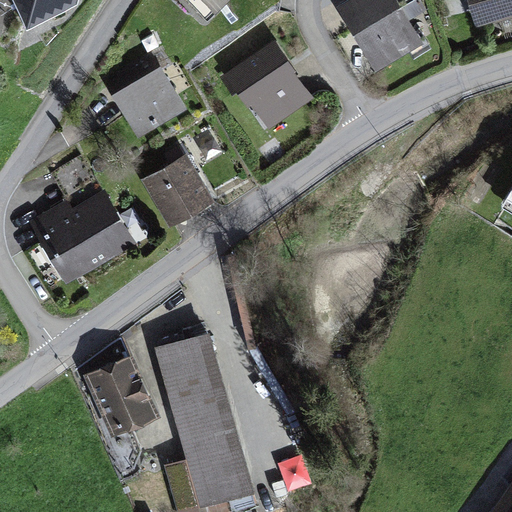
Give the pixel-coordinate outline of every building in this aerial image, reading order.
[(0,0),(0,8),(12,39),(70,9),(71,0),(0,0)] [(193,0),(206,14),(220,0),(193,0)] [(397,0),(348,0),(339,5),(375,69),(421,43),(397,0)] [(511,0),(473,0),(479,18),(511,8),(511,0)] [(267,128),(313,98),(275,40),(230,70),(267,128)] [(186,107),(161,62),(112,89),(136,134),(186,107)] [(186,152),(144,176),(170,221),(212,197),(186,152)] [(34,224),(71,282),(138,241),(102,182),(34,224)] [(511,193),(501,211),(511,216),(511,193)] [(208,329),(158,343),(202,501),(253,487),(208,329)] [(130,350),(85,369),(110,431),(156,413),(130,350)] [(282,459),(286,485),(310,481),(306,455),(282,459)] [(511,511),(511,484),(492,511),(511,511)]
